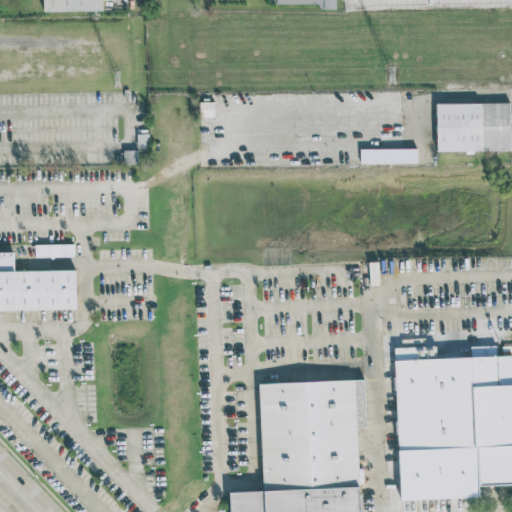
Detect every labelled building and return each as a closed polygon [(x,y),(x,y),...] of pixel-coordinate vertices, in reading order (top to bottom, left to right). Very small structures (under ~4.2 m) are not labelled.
[(42,0),(43,12),(102,10),(101,0),(42,0)] [(318,3),(318,9),(335,8),(335,0),(276,0),(276,4),(318,3)] [(199,117),(214,116),(213,101),(199,102),(199,117)] [(436,151),(510,151),(509,102),(435,103),(436,151)] [(137,150),(123,150),(123,164),(137,164),(137,150)] [(416,164),(416,151),(385,151),(384,163),(416,164)] [(73,244),(33,245),(34,257),(73,256),(73,244)] [(0,254),(15,254),(16,271),(76,270),(76,309),(0,310),(0,254)] [(395,362),(511,357),(511,485),(477,487),(476,449),(399,453),(395,362)] [(229,493),(229,511),(359,511),(356,427),(366,427),(364,380),(258,384),(262,490),(229,493)] [(399,453),(400,500),(478,497),(477,487),(476,449),(399,453)]
